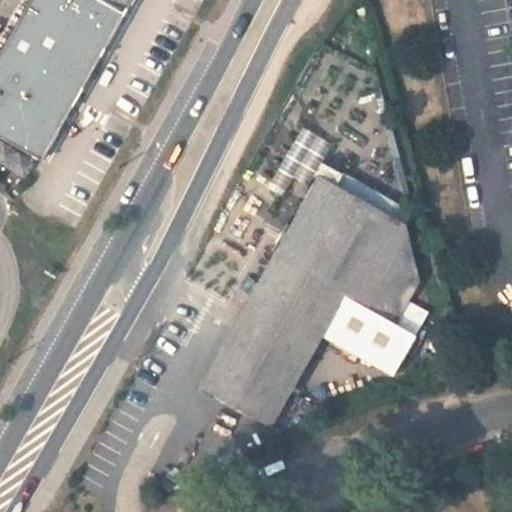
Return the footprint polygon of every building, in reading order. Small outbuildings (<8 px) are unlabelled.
[(0,135),(55,165),(137,14),(111,0),(27,0),(0,50),(0,135)] [(145,0),(111,0),(137,14),(145,0)] [(319,192),(322,193),(341,204),(348,192),(324,180),(319,192)] [(341,204),(322,193),(296,242),(207,407),(275,443),(326,352),(401,391),(428,341),(405,329),(418,306),(413,243),(341,204)] [(231,462),(199,444),(182,476),(205,488),(216,470),(224,474),(231,462)]
